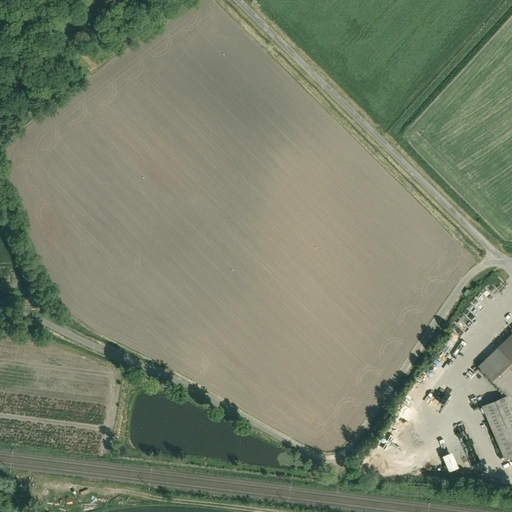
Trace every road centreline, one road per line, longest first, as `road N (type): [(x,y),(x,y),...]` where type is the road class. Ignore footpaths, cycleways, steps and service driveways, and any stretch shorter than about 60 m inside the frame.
road 1 (residential): [(0,314),(176,378),(335,463),(490,253)]
road 2 (unclassified): [(490,253),(233,0)]
road 3 (track): [(263,511),(10,479)]
